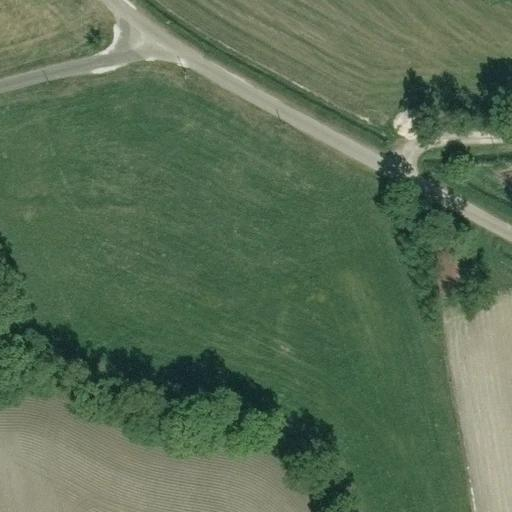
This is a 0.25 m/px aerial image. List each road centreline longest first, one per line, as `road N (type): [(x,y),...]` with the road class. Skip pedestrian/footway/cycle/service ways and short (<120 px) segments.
road 1 (residential): [(511,217),(152,24)]
road 2 (residential): [(152,24),(0,67)]
